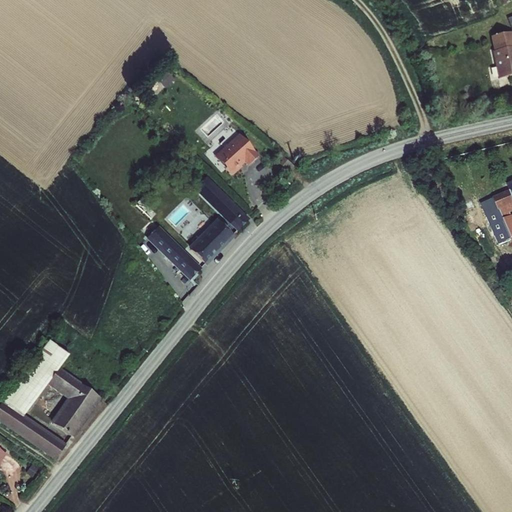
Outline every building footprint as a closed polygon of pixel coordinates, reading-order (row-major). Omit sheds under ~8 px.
[(498,80),(511,76),(511,32),(491,37),(494,52),(492,52),(498,80)] [(229,169),(227,171),(233,177),(242,168),(242,167),(245,164),(248,168),(260,157),(256,153),(255,153),(239,135),(217,156),(229,169)] [(229,169),(217,156),(215,158),(227,171),(229,169)] [(282,168),(291,175),(295,169),(287,162),(282,168)] [(195,192),(238,233),(242,229),(245,226),(250,221),(207,179),(195,192)] [(493,200),(498,212),(499,212),(511,240),(511,242),(511,217),(510,215),(511,213),(511,184),(507,187),(510,193),(493,200)] [(497,246),(511,240),(499,212),(498,212),(493,200),(480,206),(497,246)] [(188,250),(207,268),(235,239),(218,222),(188,250)] [(181,233),(190,242),(200,232),(193,225),(190,228),(188,225),(181,233)] [(197,276),(202,270),(159,228),(146,241),(190,283),(197,276)] [(197,276),(190,283),(196,288),(197,286),(194,282),(199,277),(197,276)] [(70,357),(50,341),(0,407),(0,424),(55,463),(66,447),(24,418),(48,387),(67,401),(50,424),(74,440),(102,400),(81,386),(81,385),(60,370),(70,357)] [(38,469),(32,464),(26,473),(32,477),(38,469)]
